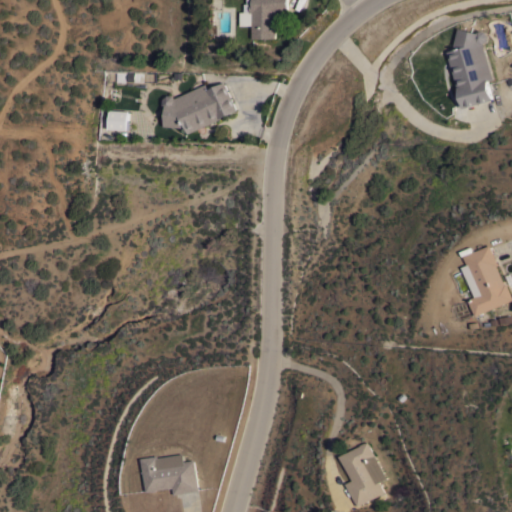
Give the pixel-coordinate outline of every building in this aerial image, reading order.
[(288,0),(288,11),(277,11),(277,30),(276,30),(276,37),(253,38),(253,12),(251,12),(251,11),(245,11),(245,3),(247,3),(247,0),(288,0)] [(493,78),(487,80),(493,99),(463,107),(458,87),(457,87),(447,51),(455,49),(454,44),(459,27),(475,32),(480,30),(485,31),(488,35),(486,41),(483,42),(493,78)] [(206,83),(208,89),(224,81),(237,110),(188,132),(185,126),(165,125),(166,107),(163,103),(163,98),(167,94),(173,95),(175,97),(206,83)] [(116,100),(104,99),(105,86),(116,86),(116,100)] [(129,110),(128,129),(109,128),(110,109),(129,110)] [(490,244),(498,264),(496,265),(504,283),(506,282),(511,296),(511,299),(475,315),(468,299),(474,296),(462,266),(467,263),(464,255),(490,244)] [(345,483),(352,480),(340,455),(361,445),(360,444),(366,441),(366,442),(368,441),(375,454),(375,455),(386,478),(379,481),(384,492),(357,505),(345,483)] [(183,453),(184,461),(194,459),(199,490),(174,494),(173,486),(157,489),(157,490),(151,491),(151,490),(146,491),(141,457),(158,455),(158,457),(183,453)]
